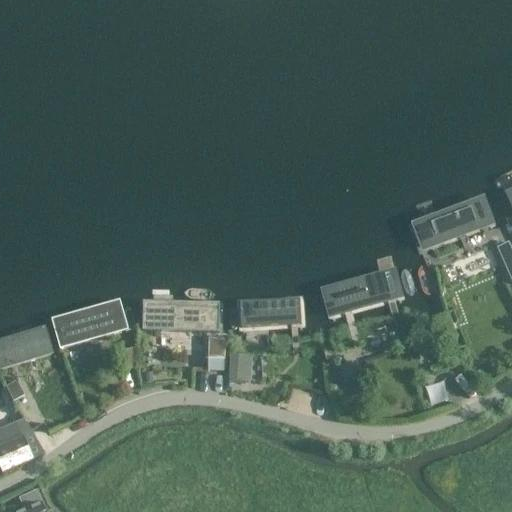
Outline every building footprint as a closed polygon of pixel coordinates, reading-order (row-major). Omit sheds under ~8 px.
[(497,223),(487,200),(415,230),(425,254),(497,223)] [(403,307),(394,275),(321,294),(330,327),(403,307)] [(304,331),(299,297),(234,307),(239,340),(304,331)] [(221,336),(222,302),(143,300),(142,333),(221,336)] [(127,332),(120,309),(54,328),(61,352),(127,332)] [(0,371),(54,355),(46,327),(0,340),(0,371)] [(224,373),(225,341),(209,341),(208,372),(224,373)] [(134,348),(119,352),(124,371),(140,366),(134,348)] [(229,357),(229,362),(228,379),(228,382),(250,382),(251,358),(229,357)] [(341,368),(344,379),(360,375),(357,364),(341,368)] [(16,385),(6,391),(14,405),(23,400),(16,385)] [(45,454),(33,434),(33,433),(26,421),(18,425),(24,437),(34,460),(45,454)] [(34,460),(24,437),(0,447),(0,467),(3,474),(34,460)] [(43,511),(34,492),(18,500),(23,511),(43,511)]
